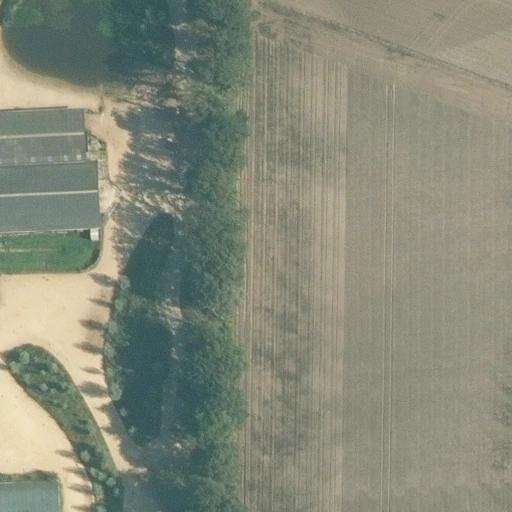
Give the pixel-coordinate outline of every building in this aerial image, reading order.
[(130,14),(0,18),(0,76),(133,72),(130,14)] [(0,136),(135,134),(135,106),(0,108),(0,136)] [(0,168),(0,233),(101,229),(98,164),(88,164),(0,168)] [(144,322),(0,325),(0,384),(146,380),(144,322)] [(0,463),(150,458),(148,403),(0,408),(0,463)] [(0,485),(0,511),(59,511),(58,483),(0,485)]
